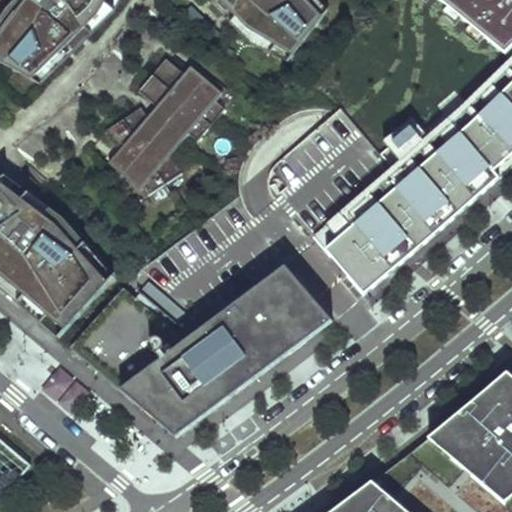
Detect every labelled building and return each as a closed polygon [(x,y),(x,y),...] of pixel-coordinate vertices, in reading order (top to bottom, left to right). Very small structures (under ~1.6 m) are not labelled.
[(27,0),(0,35),(0,61),(33,81),(94,15),(104,0),(27,0)] [(219,0),(251,32),(293,56),(324,18),(306,0),(219,0)] [(315,237),(364,295),(500,180),(511,168),(511,0),(439,0),(511,59),(511,60),(426,140),(412,121),(383,142),(402,163),(315,237)] [(387,39),(407,22),(398,12),(378,29),(387,39)] [(167,59),(139,92),(158,107),(148,118),(142,108),(107,131),(120,153),(109,165),(140,191),(143,188),(148,196),(184,173),(172,155),(190,134),(198,142),(226,109),(216,101),(222,93),(192,68),(186,75),(167,59)] [(0,288),(48,329),(99,273),(58,227),(0,183),(0,288)] [(124,289),(71,349),(177,438),(333,321),(288,267),(198,322),(181,333),(124,289)] [(148,282),(140,291),(178,323),(186,314),(148,282)] [(63,367),(41,390),(69,417),(91,394),(63,367)] [(332,511),(511,511),(511,375),(508,372),(394,466),(332,511)] [(90,436),(114,415),(96,394),(72,415),(90,436)] [(136,426),(124,437),(141,456),(154,445),(136,426)] [(0,504),(33,466),(0,438),(0,504)]
